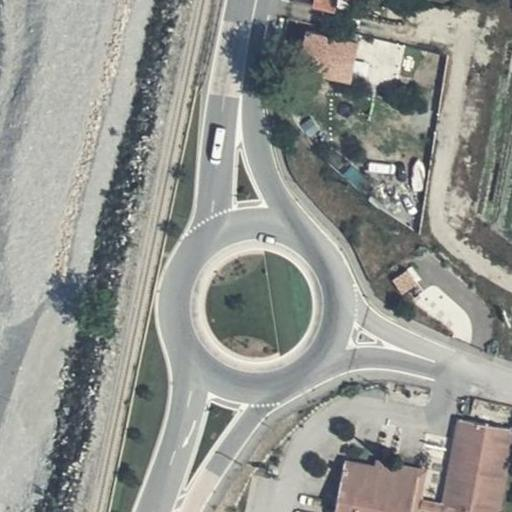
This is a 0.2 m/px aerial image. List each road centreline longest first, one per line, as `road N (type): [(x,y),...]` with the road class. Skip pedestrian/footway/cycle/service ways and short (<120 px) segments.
road 1 (residential): [(453,366),(445,406),(435,415),(350,411),(324,422),(298,453),(286,511)]
road 2 (primary): [(195,511),(228,451),(284,381)]
road 3 (primary): [(197,361),(153,511)]
road 4 (primary): [(295,232),(258,167),(235,95)]
road 5 (primary): [(235,95),(210,238)]
road 6 (primary): [(210,238),(190,257),(175,296),(177,324),(197,361)]
